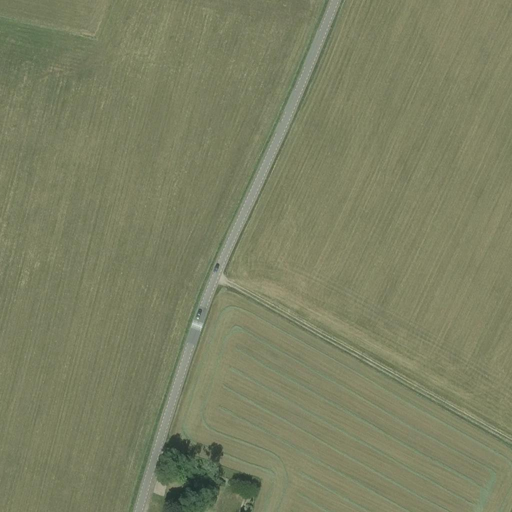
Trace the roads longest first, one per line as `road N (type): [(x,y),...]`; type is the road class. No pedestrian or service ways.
road 1 (tertiary): [(140,511),(221,261),(336,0)]
road 2 (track): [(216,276),(511,445)]
